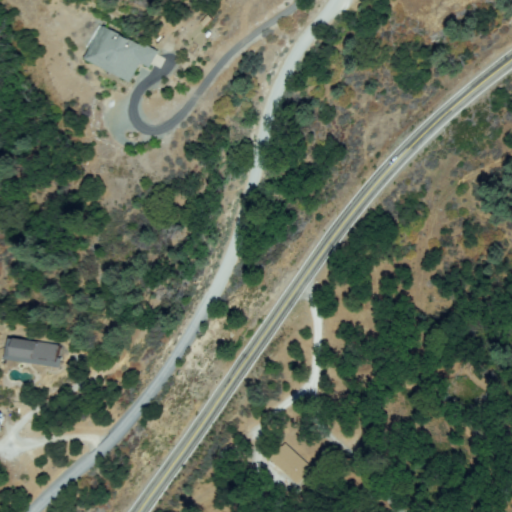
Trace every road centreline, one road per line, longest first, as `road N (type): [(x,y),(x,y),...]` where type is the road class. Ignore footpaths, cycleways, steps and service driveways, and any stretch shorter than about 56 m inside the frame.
road 1 (residential): [(44,511),(107,454),(195,339),(230,269),(282,90),(341,0)]
road 2 (secondary): [(145,511),(357,214),(511,71)]
